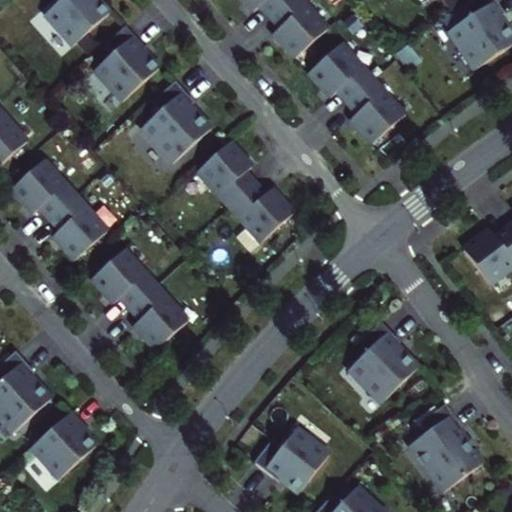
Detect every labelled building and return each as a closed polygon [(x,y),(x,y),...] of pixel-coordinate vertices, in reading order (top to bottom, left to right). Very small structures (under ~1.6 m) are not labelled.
[(62,0),(46,15),(74,46),(110,14),(98,0),(62,0)] [(259,7),(269,19),(289,0),(240,0),(253,13),(259,7)] [(298,0),(289,0),(269,19),(279,30),(273,36),(294,60),(326,31),(298,0)] [(494,0),(475,0),(459,11),(466,21),(445,35),(470,74),(511,46),(511,35),(500,18),(505,15),(494,0)] [(126,26),(104,46),(112,55),(95,70),(123,102),(160,69),(144,51),(147,49),(126,26)] [(336,93),(346,104),(372,82),(340,46),(308,75),(330,99),(336,93)] [(372,82),(346,104),(356,116),(350,122),(371,146),(404,117),(372,82)] [(175,83),(148,107),(157,116),(138,133),(169,167),(211,130),(191,107),(194,104),(175,83)] [(0,114),(0,167),(26,144),(0,114)] [(230,207),(255,185),(245,174),(252,168),(230,143),(198,172),(230,207)] [(39,209),(50,220),(75,198),(43,162),(11,191),(33,215),(39,209)] [(265,196),(255,185),(230,207),(261,243),(294,215),(272,190),(265,196)] [(75,198),(50,220),(60,232),(53,238),(74,262),(107,233),(75,198)] [(511,267),(511,236),(506,230),(494,239),(489,231),(463,251),(489,285),(511,267)] [(120,299),(130,310),(155,288),(124,252),(91,281),(113,305),(120,299)] [(155,288),(130,310),(140,322),(133,327),(155,352),(187,323),(155,288)] [(381,323),(354,347),(363,357),(344,373),(375,409),(417,371),(396,348),(400,344),(381,323)] [(15,352),(0,366),(0,427),(9,438),(51,400),(31,378),(35,374),(15,352)] [(445,405),(419,424),(427,434),(409,447),(443,494),(482,465),(472,452),(466,444),(457,431),(462,429),(445,405)] [(70,414),(31,449),(59,480),(96,448),(87,438),(80,430),(82,428),(70,414)] [(82,428),(80,430),(87,438),(90,436),(82,428)] [(272,441),(254,465),(278,483),(280,480),(299,495),(329,456),(296,431),(282,449),(272,441)] [(466,444),(472,452),(476,449),(470,440),(466,444)] [(332,497),(317,511),(381,511),(357,489),(341,506),(332,497)]
